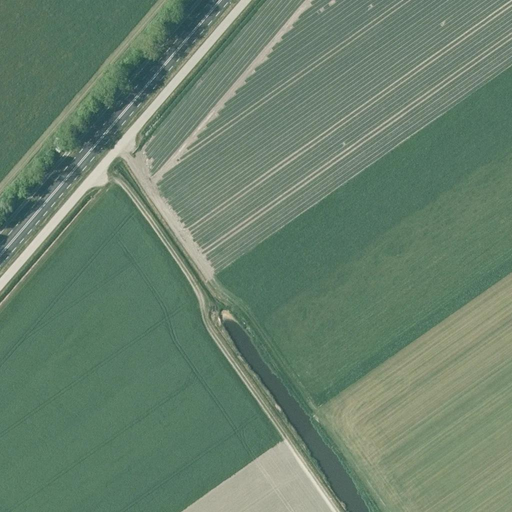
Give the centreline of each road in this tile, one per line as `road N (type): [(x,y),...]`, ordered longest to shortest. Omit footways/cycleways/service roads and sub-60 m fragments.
road 1 (unclassified): [(0,286),(246,0)]
road 2 (primary): [(0,256),(221,0)]
